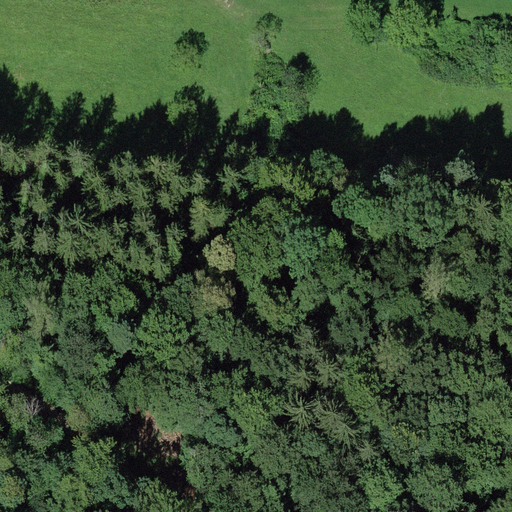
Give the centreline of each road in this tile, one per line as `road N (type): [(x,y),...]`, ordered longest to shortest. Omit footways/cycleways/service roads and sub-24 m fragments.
road 1 (track): [(511,371),(177,299),(0,279)]
road 2 (track): [(0,383),(38,401),(175,511)]
